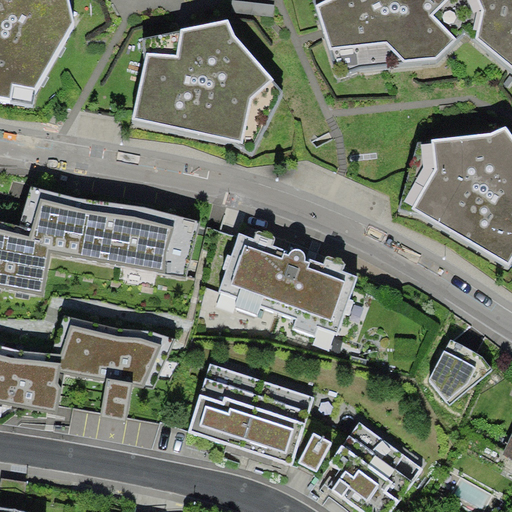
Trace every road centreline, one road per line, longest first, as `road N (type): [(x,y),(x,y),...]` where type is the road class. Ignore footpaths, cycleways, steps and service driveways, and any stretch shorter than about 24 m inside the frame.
road 1 (residential): [(0,143),(259,198),(511,326)]
road 2 (residential): [(0,447),(178,471),(278,511)]
